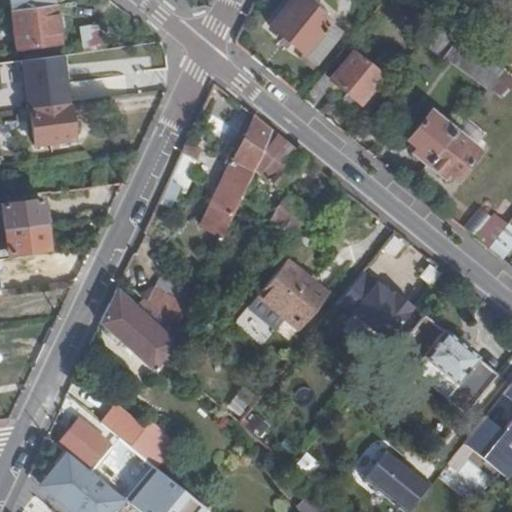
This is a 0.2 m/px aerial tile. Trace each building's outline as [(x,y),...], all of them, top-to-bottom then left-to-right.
[(11,0),(12,10),(54,4),(57,4),(56,0),(11,0)] [(293,0),(291,0),(267,29),(300,56),(326,25),(293,0)] [(60,42),(54,4),(12,10),(18,46),(60,42)] [(99,23),(77,27),(82,51),(104,46),(99,23)] [(444,54),(491,88),(504,72),(456,37),(444,54)] [(26,107),(30,107),(69,101),(71,101),(64,53),(20,59),(26,107)] [(349,57),(330,81),(360,106),(380,83),(349,57)] [(74,139),(69,101),(30,107),(35,145),(74,139)] [(206,227),(224,236),(229,225),(273,132),(254,116),(206,227)] [(411,157),(426,168),(452,136),(428,116),(405,144),(415,152),(411,157)] [(272,218),(292,235),(312,210),(280,185),(302,155),(273,132),(229,225),(252,237),(263,215),(257,212),(262,203),(275,210),(272,218)] [(473,154),(452,136),(426,168),(439,179),(442,175),(451,181),(473,154)] [(180,204),(198,146),(183,141),(165,200),(180,204)] [(102,172),(91,173),(93,185),(103,184),(102,172)] [(511,247),(511,225),(510,224),(511,220),(511,203),(503,197),(473,238),(503,260),(511,247)] [(0,230),(3,230),(39,226),(35,201),(0,205),(0,230)] [(271,220),(272,218),(275,210),(262,203),(257,212),(263,215),(271,220)] [(42,248),(39,226),(3,230),(6,252),(42,248)] [(0,277),(45,272),(43,255),(0,260),(0,277)] [(332,291),(295,261),(264,296),(301,327),(332,291)] [(388,341),(415,308),(395,292),(392,295),(364,272),(336,305),(350,317),(353,313),(388,341)] [(150,301),(181,328),(197,293),(161,276),(150,301)] [(138,308),(117,289),(101,323),(153,370),(166,356),(171,350),(181,328),(150,301),(147,298),(138,308)] [(442,328),(424,314),(393,352),(413,367),(422,355),(457,383),(447,394),(467,409),(498,369),(479,356),(480,354),(444,326),(442,328)] [(511,382),(462,445),(478,458),(511,416),(511,382)] [(116,407),(102,423),(121,440),(129,446),(143,429),(116,407)] [(511,417),(479,458),(506,480),(511,472),(511,417)] [(104,440),(78,419),(59,443),(83,464),(104,440)] [(372,441),(349,474),(405,511),(409,511),(431,480),(372,441)] [(156,502),(173,482),(132,449),(109,475),(128,490),(133,483),(156,502)] [(87,490),(97,478),(94,475),(66,452),(56,464),(87,490)] [(294,465),(309,477),(319,464),(305,452),(294,465)]
